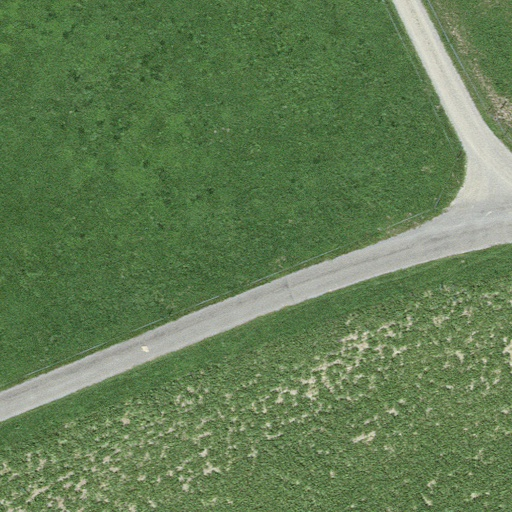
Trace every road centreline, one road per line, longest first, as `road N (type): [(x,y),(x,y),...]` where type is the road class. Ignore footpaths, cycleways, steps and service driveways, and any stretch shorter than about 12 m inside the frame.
road 1 (unclassified): [(0,408),(278,295),(511,221)]
road 2 (track): [(404,0),(511,204)]
